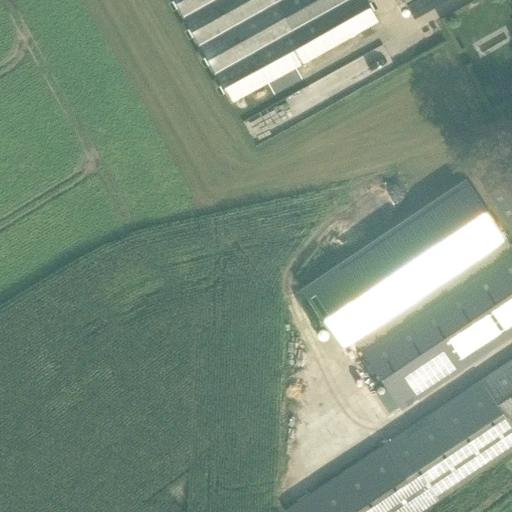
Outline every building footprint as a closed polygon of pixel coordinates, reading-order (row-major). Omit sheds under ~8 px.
[(365,0),(171,0),(229,104),(378,21),(365,0)] [(402,0),(411,16),(440,0),(402,0)] [(511,179),(486,194),(511,236),(511,179)] [(465,180),(300,290),(339,348),(352,339),(399,411),(511,335),(511,244),(510,246),(465,180)] [(511,358),(381,445),(283,509),(284,511),(418,511),(511,450),(511,358)]
